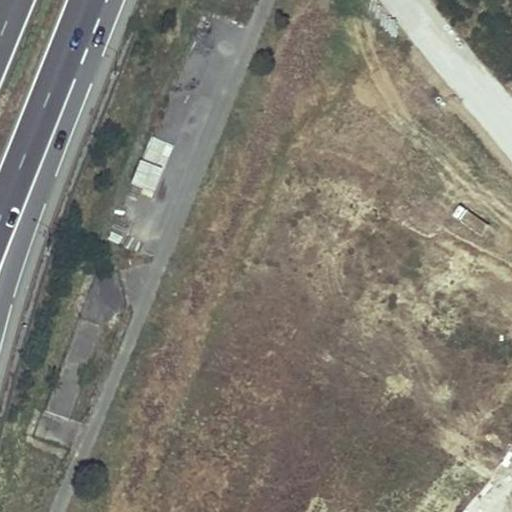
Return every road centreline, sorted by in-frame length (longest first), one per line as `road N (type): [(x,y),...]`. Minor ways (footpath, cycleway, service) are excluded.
road 1 (trunk): [(0,311),(83,80),(81,43)]
road 2 (trunk): [(0,240),(81,43)]
